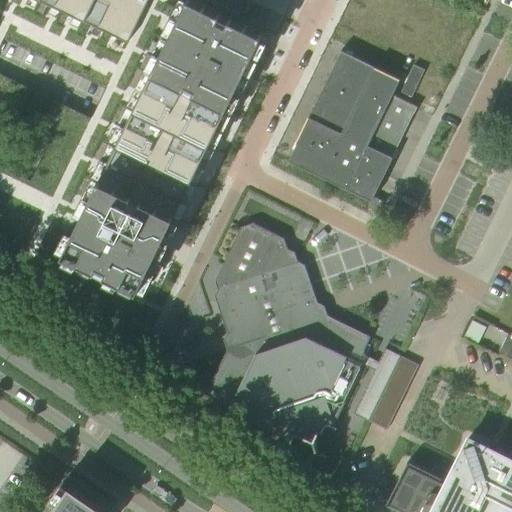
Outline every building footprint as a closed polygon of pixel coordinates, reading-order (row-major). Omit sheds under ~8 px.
[(45,0),(129,40),(148,0),(45,0)] [(183,10),(63,254),(136,289),(256,46),(183,10)] [(444,33),(432,28),(436,20),(419,13),(397,63),(433,79),(440,62),(433,59),(444,33)] [(292,154),(289,161),(346,188),(345,188),(371,201),(373,197),(372,197),(375,191),(392,157),(391,156),(413,112),(414,112),(416,108),(392,96),(399,81),(395,79),(341,52),(309,117),(310,118),(299,141),(292,154)] [(371,201),(367,207),(378,213),(380,209),(383,202),(373,197),(371,201)] [(313,303),(317,302),(304,264),(303,264),(297,261),(290,263),(285,249),(287,249),(283,238),(252,223),(251,223),(242,227),(241,226),(214,280),(218,288),(214,294),(214,295),(227,333),(230,332),(235,347),(226,350),(205,393),(289,434),(286,439),(289,441),(288,444),(289,445),(293,437),(296,436),(304,440),(305,438),(303,437),(304,436),(312,440),(315,449),(317,448),(314,439),(318,431),(320,432),(319,433),(320,434),(324,426),(327,425),(335,429),(336,428),(333,426),(363,364),(358,361),(370,337),(327,316),(318,318),(313,303)] [(511,331),(511,335),(507,333),(499,351),(511,357),(511,331)] [(374,370),(353,413),(369,421),(401,357),(394,354),(384,349),(374,370)] [(401,357),(369,421),(371,422),(386,429),(417,365),(401,357)] [(395,487),(387,504),(401,511),(511,511),(511,459),(491,450),(467,438),(445,483),(436,478),(408,464),(409,463),(407,462),(399,478),(400,478),(395,487)] [(49,511),(107,511),(68,485),(49,511)]
